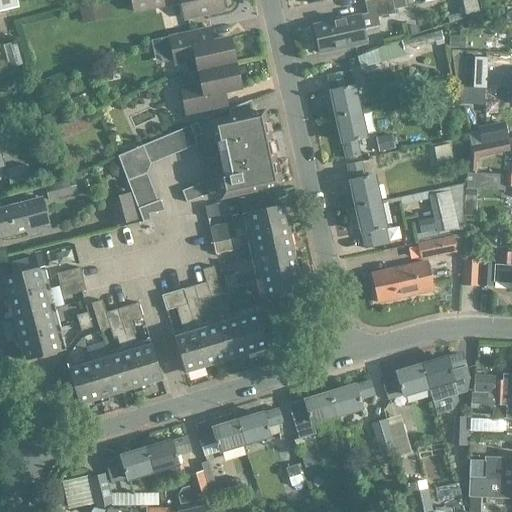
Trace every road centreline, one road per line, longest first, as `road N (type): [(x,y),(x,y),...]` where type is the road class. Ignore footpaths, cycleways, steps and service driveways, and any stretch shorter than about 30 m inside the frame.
road 1 (residential): [(349,357),(268,0)]
road 2 (residential): [(35,462),(57,442),(349,357)]
road 3 (residential): [(349,357),(462,326),(511,329)]
